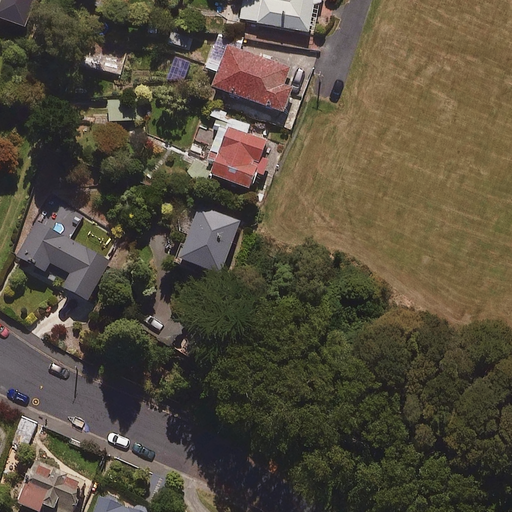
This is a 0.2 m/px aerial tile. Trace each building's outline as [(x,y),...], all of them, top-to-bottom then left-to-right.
[(39,0),(0,0),(0,27),(27,36),(39,0)] [(242,25),(315,40),(323,0),(257,0),(256,8),(246,6),(242,25)] [(94,42),(88,70),(121,77),(127,49),(94,42)] [(204,75),(220,80),(215,97),(285,119),(293,93),(285,91),(291,73),(229,53),(225,65),(209,59),(204,75)] [(108,99),(108,125),(148,124),(147,98),(108,99)] [(251,197),(256,182),(265,185),(272,166),(263,163),(268,147),(231,135),(214,185),(251,197)] [(194,165),(183,189),(201,197),(211,173),(194,165)] [(241,227),(202,214),(183,271),(221,285),(241,227)] [(111,265),(34,230),(17,267),(47,281),(51,271),(74,282),(66,298),(91,310),(111,265)] [(38,426),(25,420),(13,447),(26,453),(38,426)] [(62,485),(36,474),(20,510),(25,511),(77,511),(87,489),(65,479),(62,485)]
